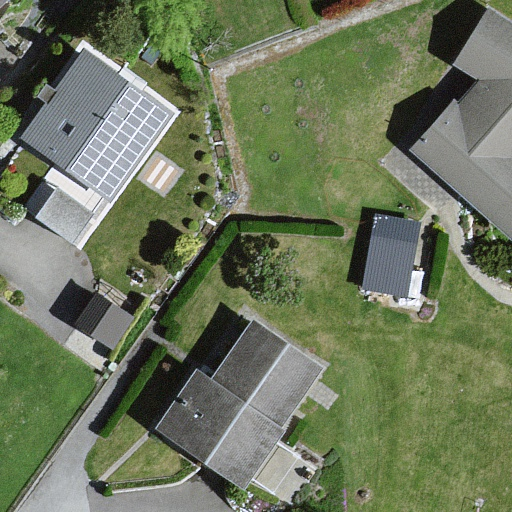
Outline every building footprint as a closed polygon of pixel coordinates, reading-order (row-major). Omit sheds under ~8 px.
[(0,0),(0,15),(14,2),(12,0),(0,0)] [(477,88),(415,155),(511,239),(511,20),(494,9),(461,71),(477,88)] [(90,53),(28,143),(73,175),(32,217),(82,254),(183,118),(90,53)] [(412,240),(367,233),(359,284),(405,291),(412,240)] [(199,379),(162,434),(248,498),(326,374),(254,328),(215,391),(199,379)]
